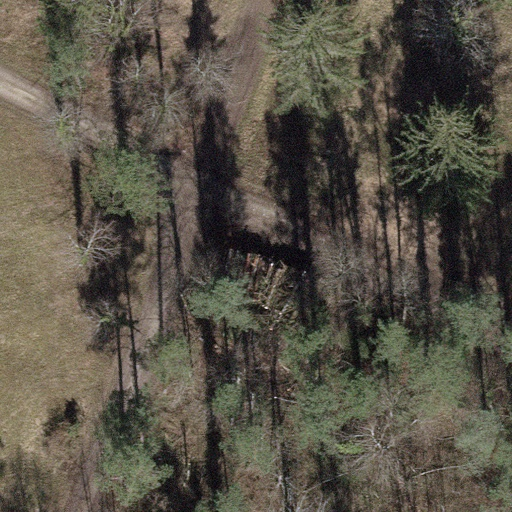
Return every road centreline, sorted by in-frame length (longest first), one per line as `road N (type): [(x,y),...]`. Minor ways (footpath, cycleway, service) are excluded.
road 1 (track): [(74,511),(199,184)]
road 2 (track): [(199,184),(511,338)]
road 3 (track): [(0,78),(199,184)]
road 4 (track): [(199,184),(269,0)]
